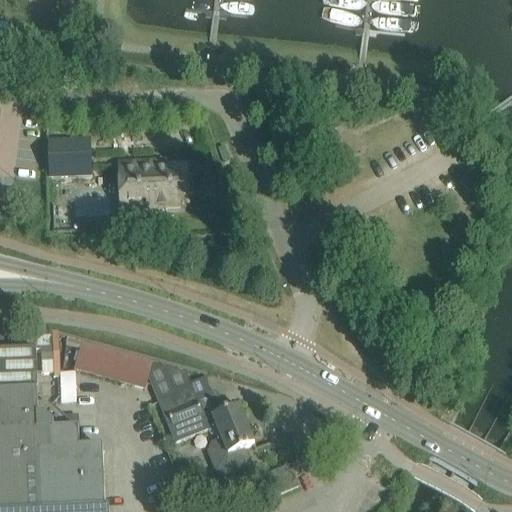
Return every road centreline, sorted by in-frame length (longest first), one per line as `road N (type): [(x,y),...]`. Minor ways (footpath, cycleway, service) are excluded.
road 1 (unclassified): [(284,242),(220,99),(0,93)]
road 2 (tertiary): [(284,360),(134,301),(0,273)]
road 3 (tertiary): [(511,483),(284,360)]
road 4 (unclassified): [(284,242),(459,151)]
road 5 (unclassified): [(284,360),(307,302),(284,242)]
